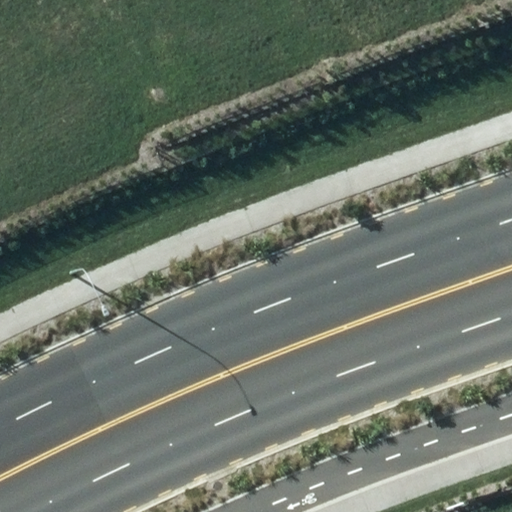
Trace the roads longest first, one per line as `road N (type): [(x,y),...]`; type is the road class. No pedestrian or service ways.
road 1 (secondary): [(0,426),(212,328),(511,220)]
road 2 (secondary): [(511,313),(168,445),(29,511)]
